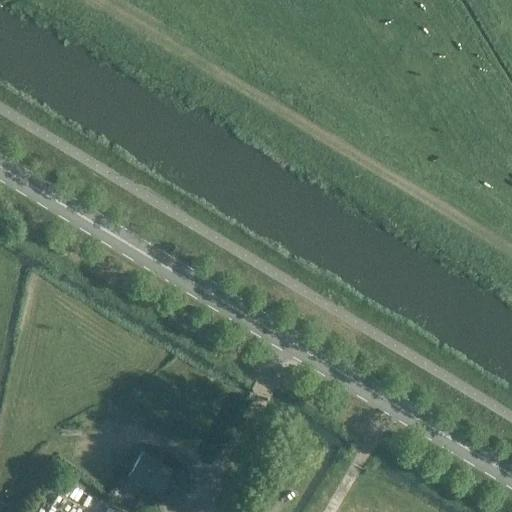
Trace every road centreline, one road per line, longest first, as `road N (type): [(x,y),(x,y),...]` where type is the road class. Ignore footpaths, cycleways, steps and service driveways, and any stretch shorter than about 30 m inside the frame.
road 1 (secondary): [(511,478),(0,170)]
road 2 (track): [(511,255),(88,0)]
